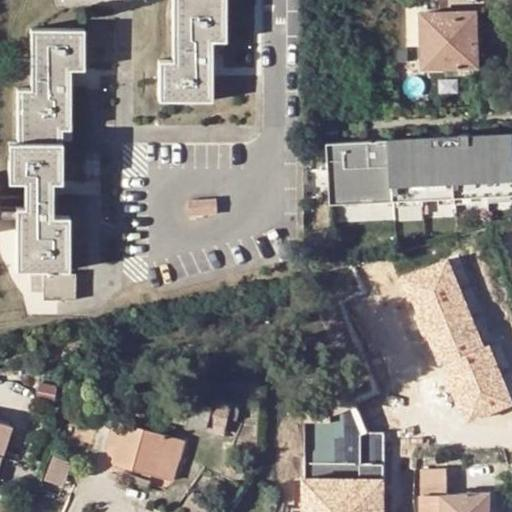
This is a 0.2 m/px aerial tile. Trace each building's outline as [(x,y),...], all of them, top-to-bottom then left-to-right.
[(174,0),(175,61),(161,62),(161,101),(212,100),(213,61),(206,61),(206,41),(213,41),(226,41),(226,0),(174,0)] [(479,19),(456,19),(456,13),(424,14),(426,69),(481,68),(479,19)] [(19,89),(19,144),(10,143),(11,181),(27,181),(26,209),(19,209),(18,216),(18,268),(36,268),(36,287),(47,288),(47,297),(78,297),(78,272),(55,272),(55,268),(69,268),(69,217),(53,217),(46,217),(46,194),(53,194),(53,181),(61,180),(61,128),(71,128),(71,89),(63,89),(63,68),(71,68),(84,68),(85,31),(34,30),(33,90),(19,89)] [(511,137),(330,143),(332,204),(511,199),(511,137)] [(218,197),(188,199),(189,215),(218,214),(218,197)] [(448,260),(402,278),(436,367),(444,364),(466,423),(511,405),(511,401),(491,346),(483,349),(448,260)] [(210,407),(173,397),(168,417),(223,432),(230,403),(213,398),(210,407)] [(301,424),(300,511),(386,511),(387,434),(366,434),(355,408),(329,419),(329,425),(301,424)] [(0,457),(11,424),(0,420),(0,457)] [(128,424),(117,421),(109,447),(119,450),(128,424)] [(184,441),(128,424),(119,450),(115,464),(173,481),(184,441)] [(231,467),(228,471),(234,476),(237,472),(231,467)] [(421,468),(421,511),(491,511),(491,494),(448,493),(448,469),(421,468)]
